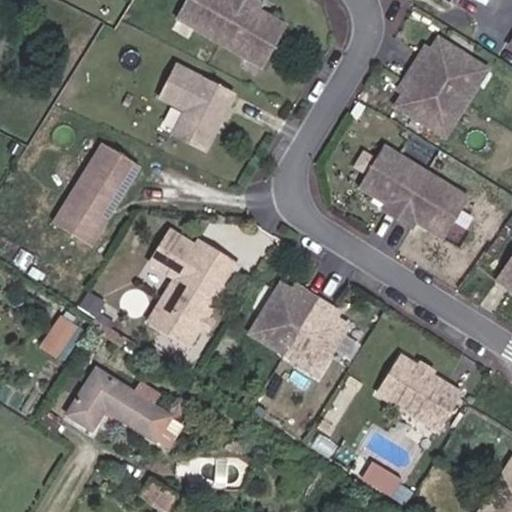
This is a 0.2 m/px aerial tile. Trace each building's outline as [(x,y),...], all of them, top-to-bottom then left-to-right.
[(282,16),(280,19),(269,14),(273,3),(268,0),(199,0),(189,22),(278,66),(298,25),(282,16)] [(397,108),(457,150),(506,79),(445,40),(438,52),(433,60),(427,57),(405,86),(410,89),(405,97),(397,108)] [(427,57),(433,60),(438,52),(431,49),(427,57)] [(212,151),(240,95),(182,66),(166,99),(191,111),(179,135),(212,151)] [(400,94),(405,97),(410,89),(405,86),(400,94)] [(43,247),(80,269),(146,165),(109,143),(43,247)] [(449,236),(470,200),(387,148),(364,187),(380,196),(382,193),(391,198),(388,208),(418,225),(422,216),(430,220),(429,225),(449,236)] [(183,260),(189,264),(204,240),(197,236),(183,260)] [(153,324),(189,345),(238,261),(204,240),(189,264),(183,260),(155,244),(136,278),(169,297),(153,324)] [(327,373),(356,325),(337,313),(340,307),(308,289),(306,293),(285,283),(255,332),(327,373)] [(60,313),(42,347),(60,356),(78,322),(60,313)] [(446,429),(467,394),(405,357),(384,392),(446,429)] [(192,449),(205,426),(117,373),(88,419),(112,434),(126,411),(192,449)] [(404,410),(394,424),(419,440),(429,426),(404,410)] [(394,494),(404,477),(372,460),(362,478),(394,494)] [(325,489),(332,476),(310,463),(303,476),(325,489)] [(511,511),(511,470),(486,511),(511,511)] [(161,500),(180,511),(185,511),(195,494),(171,480),(161,500)]
